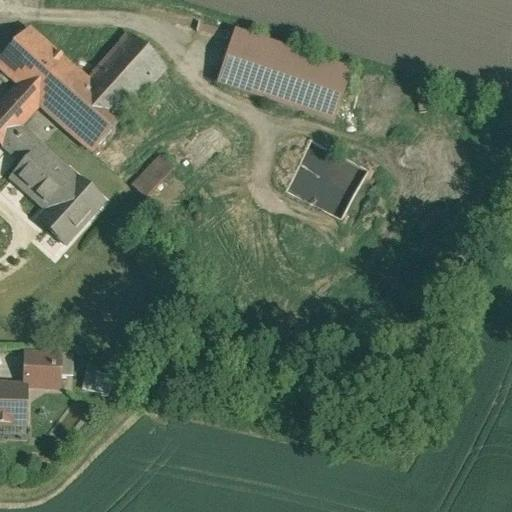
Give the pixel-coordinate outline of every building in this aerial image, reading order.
[(33,30),(0,69),(0,74),(17,89),(0,108),(0,142),(10,151),(28,130),(43,112),(96,157),(134,113),(171,70),(131,36),(92,81),(33,30)] [(241,33),(223,86),(340,127),(358,74),(241,33)] [(95,56),(105,40),(97,35),(87,51),(95,56)] [(113,202),(28,130),(10,151),(28,167),(14,183),(48,213),(39,224),(71,251),(113,202)] [(179,171),(162,156),(150,170),(134,187),(143,195),(151,202),(179,171)] [(27,355),(27,388),(32,388),(32,393),(66,393),(66,355),(27,355)] [(112,398),(116,378),(89,372),(84,392),(112,398)] [(27,388),(0,388),(0,433),(32,433),(32,393),(32,388),(27,388)]
